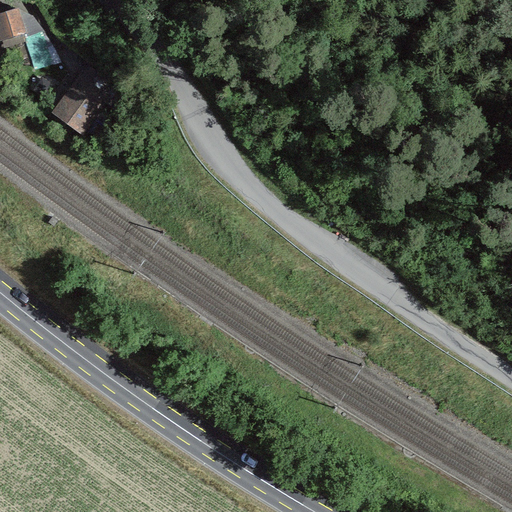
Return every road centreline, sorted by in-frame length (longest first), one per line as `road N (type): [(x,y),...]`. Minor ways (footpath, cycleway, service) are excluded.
road 1 (unclassified): [(112,0),(236,176),(511,379)]
road 2 (secondary): [(314,511),(128,391),(0,292)]
